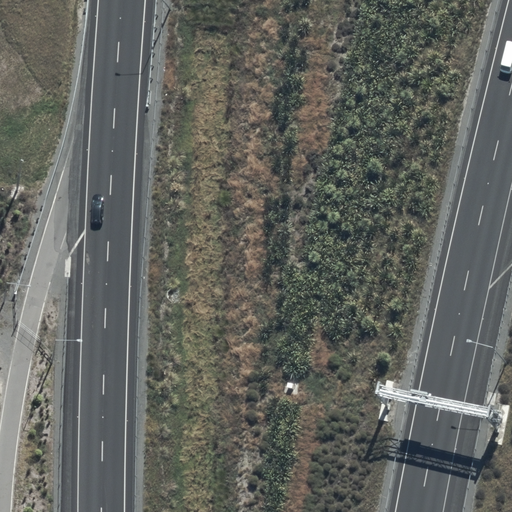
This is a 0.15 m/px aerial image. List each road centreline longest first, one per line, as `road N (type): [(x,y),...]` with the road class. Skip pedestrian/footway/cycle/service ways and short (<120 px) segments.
road 1 (motorway): [(101,511),(120,0)]
road 2 (motorway): [(511,79),(418,511)]
